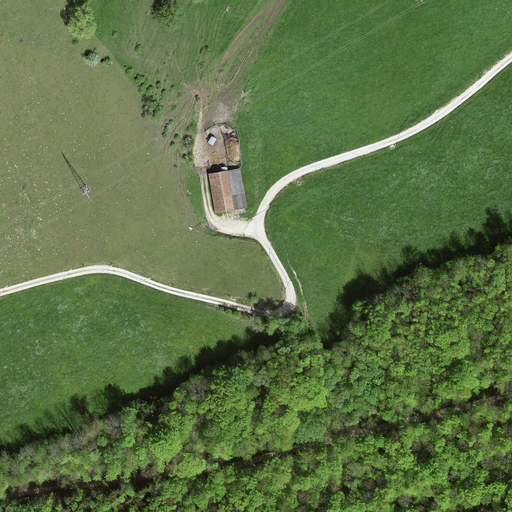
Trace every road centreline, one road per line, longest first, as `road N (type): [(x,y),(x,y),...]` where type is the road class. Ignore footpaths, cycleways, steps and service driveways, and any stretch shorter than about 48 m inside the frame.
road 1 (track): [(511,56),(417,129),(298,175),(268,195),(262,232),(293,294),(287,312),(255,312),(117,272),(0,295)]
road 2 (track): [(511,394),(200,472),(0,498)]
road 3 (track): [(262,232),(214,224),(202,136),(205,118),(279,0)]
